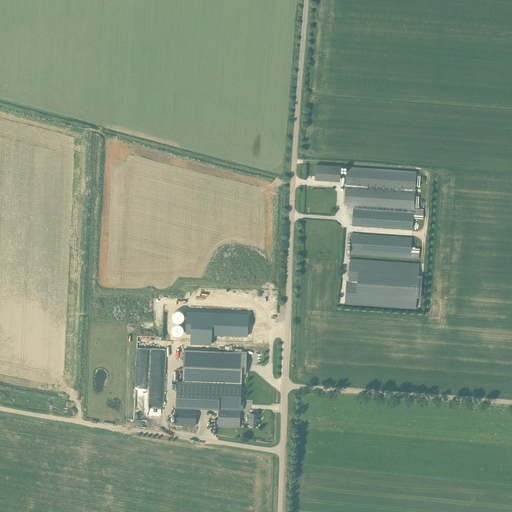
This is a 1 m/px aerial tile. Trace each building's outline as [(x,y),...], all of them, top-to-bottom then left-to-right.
[(342,176),(343,167),(318,166),(317,181),(333,182),(334,175),(342,176)] [(416,172),(346,167),(344,204),(353,205),(414,209),(416,172)] [(353,205),(352,225),(412,230),(413,218),(423,219),(424,210),(353,205)] [(416,249),(415,249),(415,247),(411,247),(412,237),(351,233),(350,251),(350,254),(419,259),(419,249),(416,249)] [(344,304),(416,309),(416,297),(420,297),(422,275),(418,275),(419,263),(350,259),(348,282),(346,282),(344,304)] [(184,314),(183,313),(182,312),(181,311),(180,311),(179,310),(178,310),(177,310),(176,311),(175,311),(174,312),(173,312),(173,313),(172,314),(172,315),(172,316),(172,318),(172,319),(173,320),(174,321),(175,322),(176,322),(177,323),(178,323),(179,322),(181,322),(182,322),(182,321),(183,320),(184,319),(184,318),(184,317),(184,316),(184,315),(184,314)] [(187,311),(186,333),(191,333),(190,343),(211,344),(212,334),(247,336),(248,314),(187,311)] [(177,324),(176,324),(175,324),(174,325),(173,326),(172,327),(172,328),(171,330),(171,331),(172,332),(172,333),(173,334),(174,335),(175,336),(177,336),(178,336),(179,336),(180,336),(181,335),(182,334),(183,334),(183,333),(184,332),(184,330),(184,329),(183,328),(183,327),(182,326),(182,325),(181,325),(180,324),(178,324),(177,324)] [(203,382),(242,384),(242,374),(246,374),(246,369),(247,351),(234,351),(234,352),(183,350),(182,381),(203,382)] [(196,408),(175,408),(175,425),(196,425),(196,408)] [(236,411),(218,410),(218,427),(239,428),(240,411),(236,411)] [(259,413),(250,413),(249,425),(258,426),(258,418),(259,418),(259,413)]
